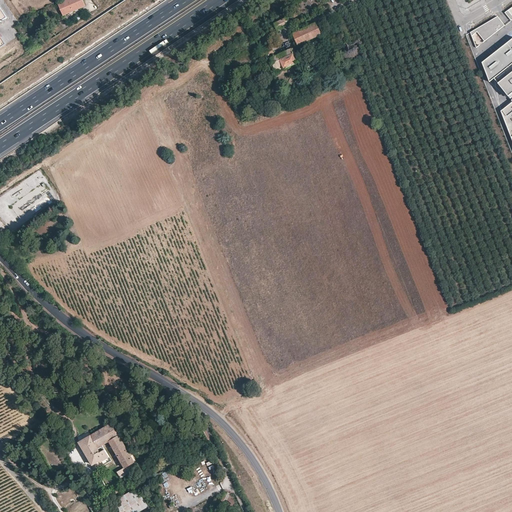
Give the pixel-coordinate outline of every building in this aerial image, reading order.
[(82,0),(66,0),(58,4),(63,15),(85,5),(82,0)] [(475,2),(469,5),(472,12),(479,8),(475,2)] [(476,44),(507,24),(499,16),(472,32),(476,44)] [(292,26),(287,17),(272,24),(274,29),(277,28),(277,30),(287,25),(288,28),(292,26)] [(321,34),(316,23),(293,34),(299,45),(321,34)] [(511,38),(483,61),(491,81),(496,77),(510,95),(511,93),(511,38)] [(270,48),(268,46),(264,48),(268,57),(272,55),(271,54),(274,52),(272,47),(270,48)] [(298,59),(294,47),(271,58),(276,72),(297,62),(296,60),(298,59)] [(502,110),(511,102),(511,99),(502,108),(502,110)] [(511,102),(502,110),(511,134),(511,102)] [(103,446),(109,442),(109,441),(119,435),(111,423),(78,442),(92,465),(100,461),(101,462),(109,457),(103,446)] [(135,462),(119,435),(109,441),(109,442),(125,468),(135,462)] [(138,511),(151,505),(140,486),(114,501),(120,511),(138,511)]
